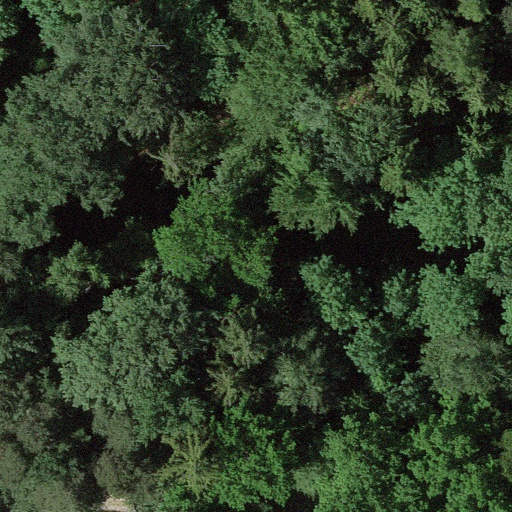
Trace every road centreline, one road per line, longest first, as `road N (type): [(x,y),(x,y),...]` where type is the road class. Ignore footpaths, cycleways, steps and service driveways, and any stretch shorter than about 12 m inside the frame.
road 1 (track): [(300,511),(0,471)]
road 2 (track): [(337,511),(398,433),(511,359)]
